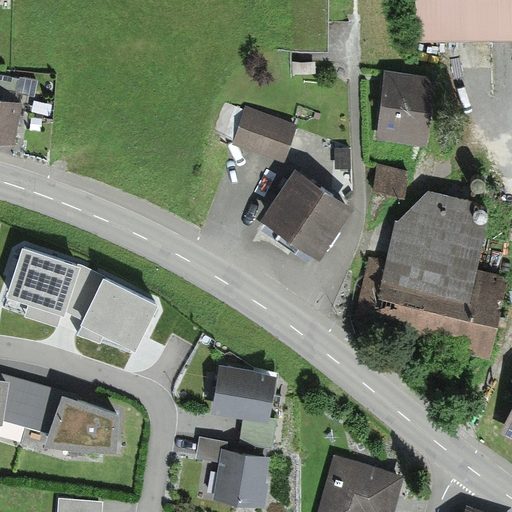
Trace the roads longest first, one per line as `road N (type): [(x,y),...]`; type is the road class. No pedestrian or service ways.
road 1 (secondary): [(0,180),(173,251),(295,328)]
road 2 (residential): [(295,328),(357,220),(355,22)]
road 3 (residential): [(149,511),(164,420),(154,397),(0,346)]
road 4 (secondary): [(295,328),(464,463)]
